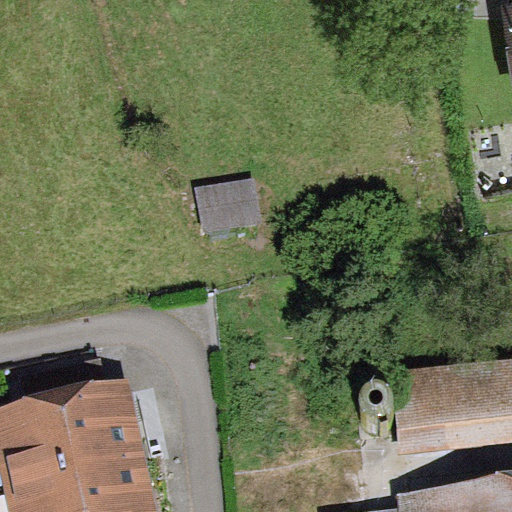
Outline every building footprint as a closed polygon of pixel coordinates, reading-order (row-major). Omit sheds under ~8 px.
[(511,0),(501,0),(511,57),(511,0)] [(213,229),(266,218),(257,176),(204,187),(213,229)] [(402,458),(511,444),(511,365),(393,379),(402,458)] [(0,488),(127,467),(114,393),(0,412),(0,488)] [(0,488),(0,490),(3,511),(134,511),(127,467),(0,488)] [(511,511),(511,490),(398,499),(398,511),(511,511)]
